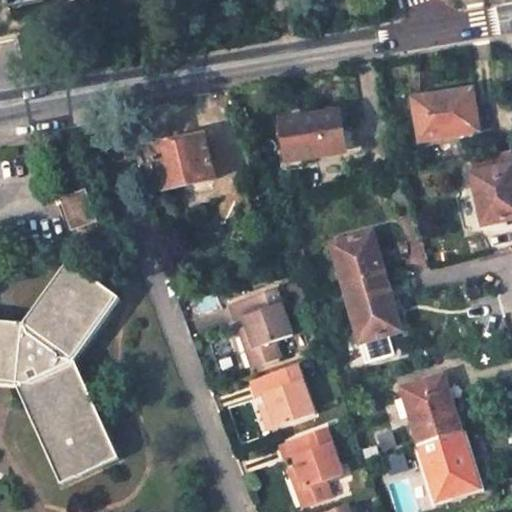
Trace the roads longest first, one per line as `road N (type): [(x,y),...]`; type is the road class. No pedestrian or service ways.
road 1 (residential): [(244,511),(92,87)]
road 2 (secondary): [(92,87),(425,32)]
